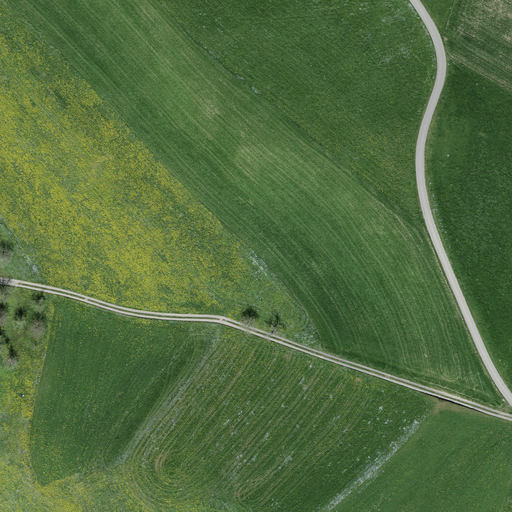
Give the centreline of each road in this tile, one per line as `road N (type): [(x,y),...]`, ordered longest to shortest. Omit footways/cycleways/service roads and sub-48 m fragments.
road 1 (track): [(511,416),(218,319),(124,310),(0,281)]
road 2 (unclassified): [(511,401),(489,367),(428,216),(419,149),(442,64),(412,0)]
